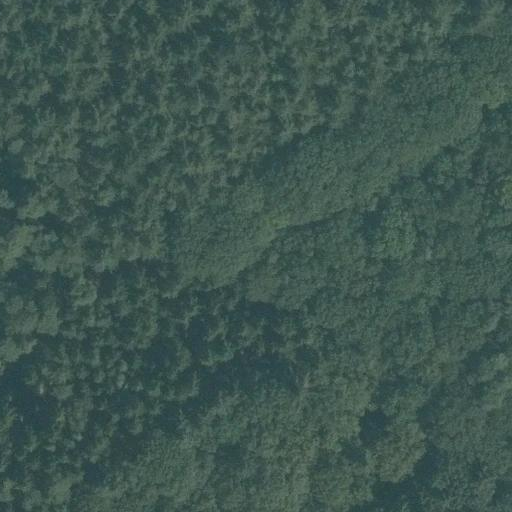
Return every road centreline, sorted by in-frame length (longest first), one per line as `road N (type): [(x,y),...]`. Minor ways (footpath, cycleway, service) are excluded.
road 1 (track): [(166,228),(196,240),(246,279),(460,373),(483,402),(495,511)]
road 2 (track): [(166,228),(511,10)]
road 3 (track): [(0,136),(100,273)]
road 4 (track): [(0,380),(100,273)]
